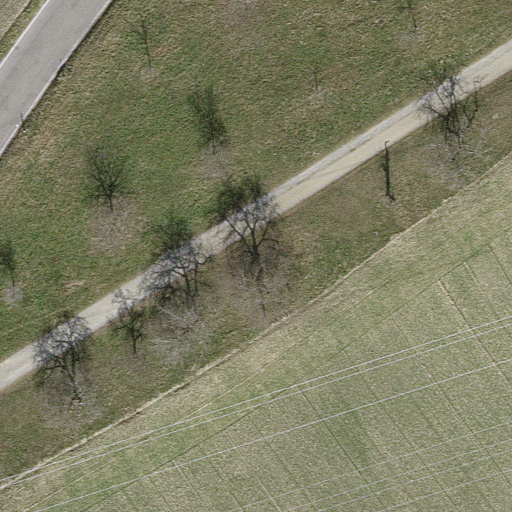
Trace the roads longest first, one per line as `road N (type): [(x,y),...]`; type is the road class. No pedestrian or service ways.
road 1 (track): [(511,77),(0,388)]
road 2 (unclassified): [(93,0),(0,117)]
